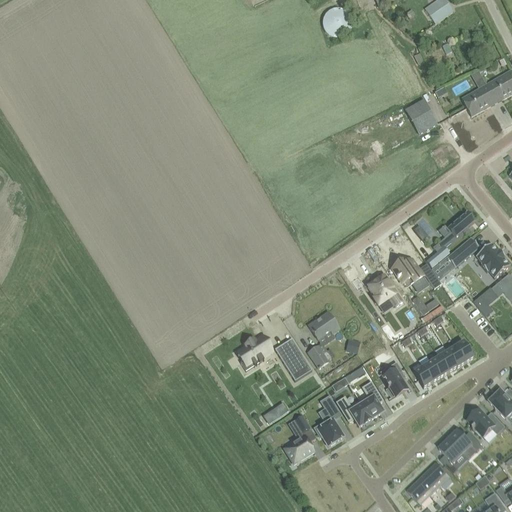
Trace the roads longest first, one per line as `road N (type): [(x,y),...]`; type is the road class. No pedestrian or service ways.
road 1 (unclassified): [(258,314),(460,173)]
road 2 (residential): [(374,492),(498,358)]
road 3 (residential): [(498,358),(349,455)]
